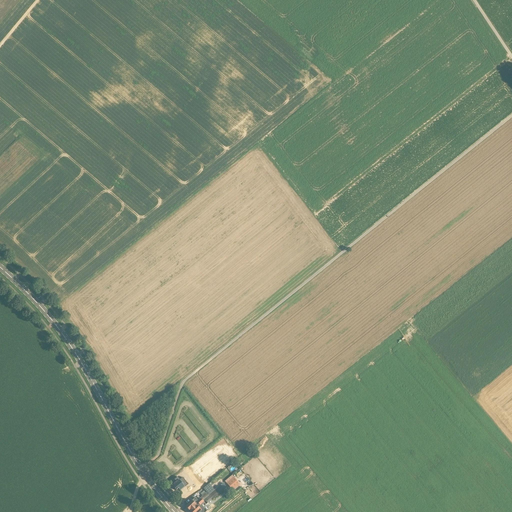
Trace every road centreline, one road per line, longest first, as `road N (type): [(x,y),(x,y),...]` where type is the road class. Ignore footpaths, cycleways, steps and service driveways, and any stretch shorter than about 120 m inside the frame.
road 1 (unclassified): [(145,476),(186,378),(511,115)]
road 2 (secondary): [(145,476),(68,342),(0,267)]
